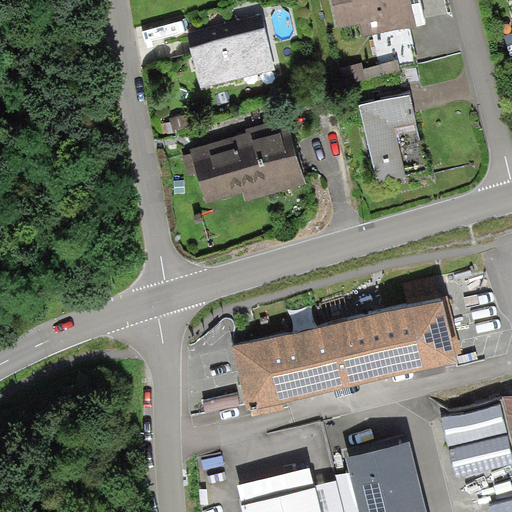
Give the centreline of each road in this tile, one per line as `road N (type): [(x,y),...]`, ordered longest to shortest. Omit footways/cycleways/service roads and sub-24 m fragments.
road 1 (tertiary): [(510,199),(163,304)]
road 2 (residential): [(163,304),(113,0)]
road 3 (unclassified): [(168,511),(163,304)]
road 4 (residential): [(510,199),(460,0)]
road 5 (tertiary): [(163,304),(49,340),(0,365)]
